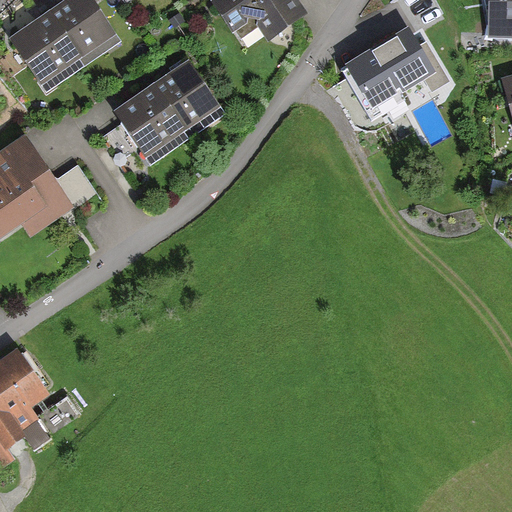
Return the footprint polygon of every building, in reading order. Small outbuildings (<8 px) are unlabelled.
[(89,0),(77,0),(52,17),(82,63),(116,41),(89,0)] [(292,0),(219,0),(218,1),(242,34),(260,21),(269,34),(301,12),(292,0)] [(511,0),(497,0),(497,25),(511,24),(511,0)] [(52,17),(17,40),(47,86),(82,63),(52,17)] [(408,32),(358,64),(362,71),(335,87),(354,117),(431,68),(408,32)] [(194,70),(158,95),(187,137),(223,112),(194,70)] [(158,95),(122,120),(151,162),(187,137),(158,95)] [(23,143),(0,159),(0,233),(23,218),(30,230),(65,206),(23,143)] [(21,354),(0,368),(0,460),(30,440),(17,423),(52,399),(21,354)]
